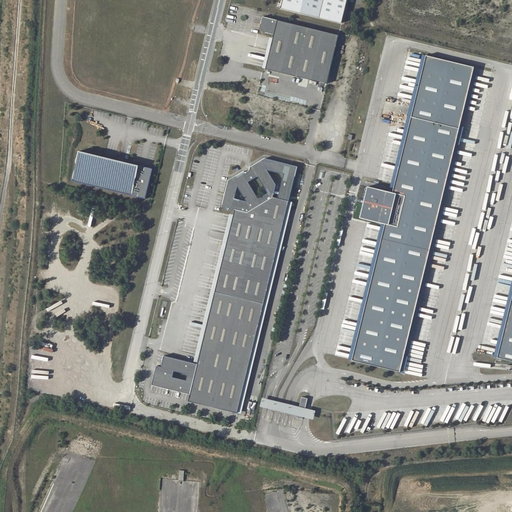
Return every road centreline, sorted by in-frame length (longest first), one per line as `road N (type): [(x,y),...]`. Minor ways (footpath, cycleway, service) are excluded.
road 1 (residential): [(285,445),(140,410),(127,390),(189,124)]
road 2 (unclassified): [(285,445),(326,451),(511,431)]
road 3 (unclassified): [(189,124),(65,87),(56,57),(60,0)]
road 4 (unclassified): [(344,162),(189,124)]
road 5 (residential): [(189,124),(219,0)]
